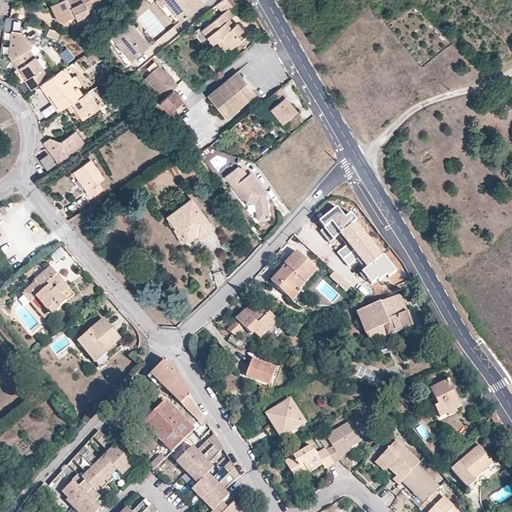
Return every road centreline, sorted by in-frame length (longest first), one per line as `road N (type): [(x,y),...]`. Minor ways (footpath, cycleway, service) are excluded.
road 1 (tertiary): [(355,160),(511,409)]
road 2 (residential): [(169,343),(355,160)]
road 3 (residential): [(9,511),(169,343)]
road 4 (residential): [(169,343),(15,178)]
road 5 (residential): [(169,343),(273,511)]
road 6 (tertiary): [(263,0),(355,160)]
road 7 (unclassified): [(511,69),(416,108),(355,160)]
